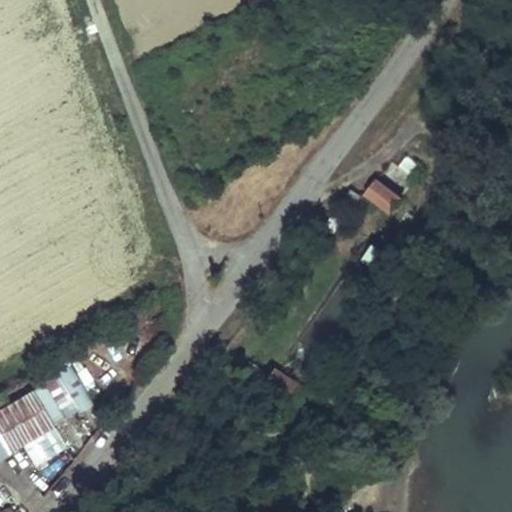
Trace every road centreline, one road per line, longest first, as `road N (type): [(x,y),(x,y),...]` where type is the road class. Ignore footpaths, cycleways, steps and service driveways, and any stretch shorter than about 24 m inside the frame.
road 1 (unclassified): [(258,254),(442,0)]
road 2 (unclassified): [(183,236),(95,0)]
road 3 (unclassified): [(52,511),(204,330)]
